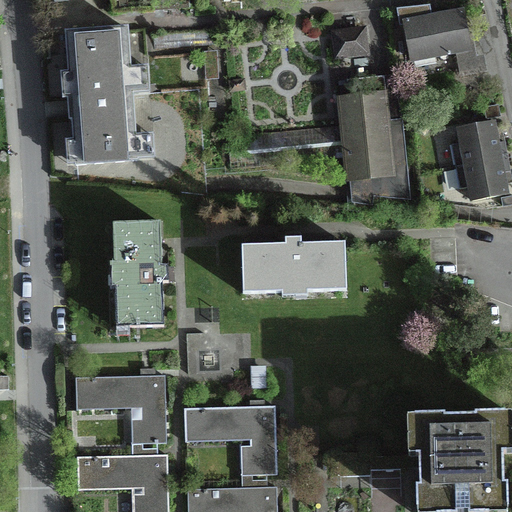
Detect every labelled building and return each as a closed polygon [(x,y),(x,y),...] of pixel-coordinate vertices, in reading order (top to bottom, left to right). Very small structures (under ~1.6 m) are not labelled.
[(112,0),(113,12),(189,8),(188,0),(112,0)] [(469,49),(462,12),(432,18),(429,6),(396,9),(400,26),(405,25),(412,60),(456,52),(469,49)] [(80,141),(82,163),(76,163),(76,165),(137,161),(127,29),(66,33),(69,74),(75,73),(77,97),(68,98),(70,120),(72,119),(74,141),(80,141)] [(363,31),(341,33),(343,54),(365,51),(363,31)] [(343,101),(345,125),(227,137),(230,169),(349,157),(351,177),(354,201),(371,203),(372,193),(408,197),(400,121),(398,121),(390,79),(351,83),(353,100),(343,101)] [(455,167),(508,157),(503,135),(496,137),(493,123),(459,130),(461,143),(451,145),(455,167)] [(508,157),(455,167),(460,189),(470,187),(472,201),(507,194),(504,180),(511,179),(508,157)] [(168,267),(162,267),(160,223),(113,225),(115,263),(121,263),(121,288),(116,289),(117,327),(164,326),(162,282),(168,282),(168,267)] [(285,239),(285,245),(242,247),(244,293),(282,292),(282,287),(307,286),(307,291),(346,290),(344,244),(301,245),(300,239),(285,239)] [(9,376),(0,376),(0,390),(9,390),(9,376)] [(141,408),(142,444),(167,443),(165,376),(76,378),(77,411),(78,411),(78,409),(141,408)] [(251,439),(252,475),(276,475),(275,407),(186,410),(186,442),(188,442),(188,441),(251,439)] [(507,511),(507,485),(503,485),(502,454),(506,453),(505,414),(475,415),(476,418),(444,419),(444,416),(415,417),(416,456),(420,456),(421,487),(417,487),(417,511),(507,511)] [(143,456),(142,444),(132,444),(132,456),(77,457),(77,490),(80,490),(80,488),(143,487),(144,498),(133,499),(133,511),(169,511),(168,455),(143,456)] [(252,487),(252,475),(242,476),(242,488),(188,490),(188,511),(277,511),(277,487),(252,488),(252,487)]
